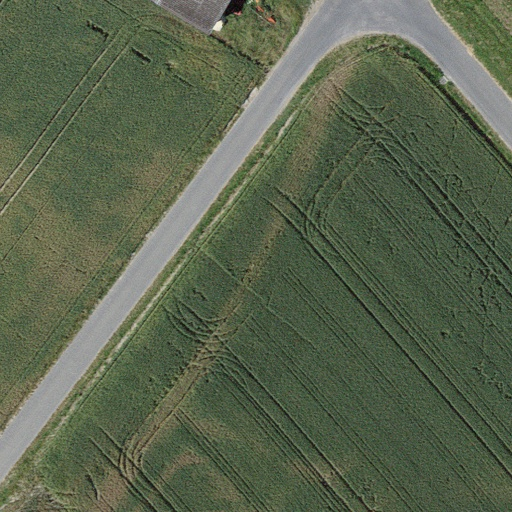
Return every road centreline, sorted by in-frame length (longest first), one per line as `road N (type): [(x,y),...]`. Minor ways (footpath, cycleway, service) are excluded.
road 1 (track): [(359,0),(307,51),(0,462)]
road 2 (track): [(511,126),(403,0)]
